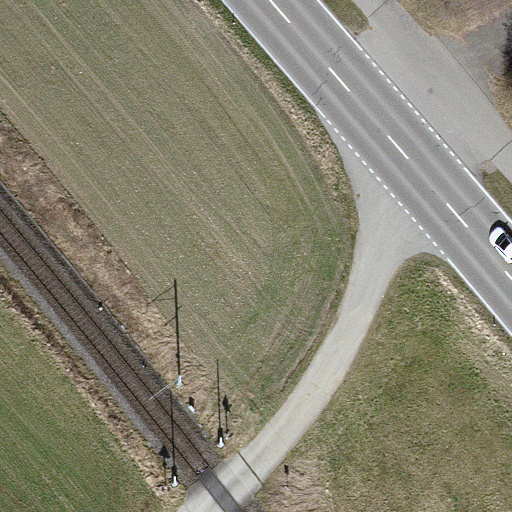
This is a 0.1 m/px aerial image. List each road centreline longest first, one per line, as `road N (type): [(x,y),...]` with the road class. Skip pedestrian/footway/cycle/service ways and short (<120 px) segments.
road 1 (track): [(204,511),(317,394),(413,162)]
road 2 (secondary): [(511,281),(270,0)]
